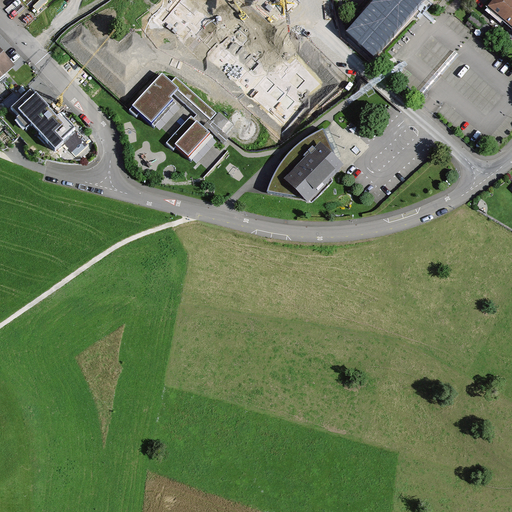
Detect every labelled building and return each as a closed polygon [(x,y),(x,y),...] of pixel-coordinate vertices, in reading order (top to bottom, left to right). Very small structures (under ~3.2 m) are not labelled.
[(251,0),(217,0),(218,3),(200,26),(192,19),(179,34),(201,53),(194,61),(211,77),(215,72),(232,86),(236,82),(282,122),(312,88),(303,79),(320,60),(251,0)] [(511,1),(510,0),(491,0),(483,10),(511,34),(511,1)] [(427,11),(388,52),(392,56),(432,15),(427,11)] [(491,31),(473,17),(467,24),(485,38),(491,31)] [(0,74),(11,65),(0,52),(0,74)] [(160,93),(152,85),(128,110),(147,128),(175,100),(191,115),(164,143),(186,164),(210,140),(198,128),(211,115),(173,80),(160,93)] [(57,118),(28,88),(0,113),(0,120),(26,148),(38,136),(53,151),(75,130),(60,114),(57,118)] [(206,126),(222,140),(235,126),(219,112),(206,126)] [(336,160),(323,130),(307,142),(293,153),(282,167),(272,180),(265,197),(296,201),(303,207),(344,168),(336,160)]
